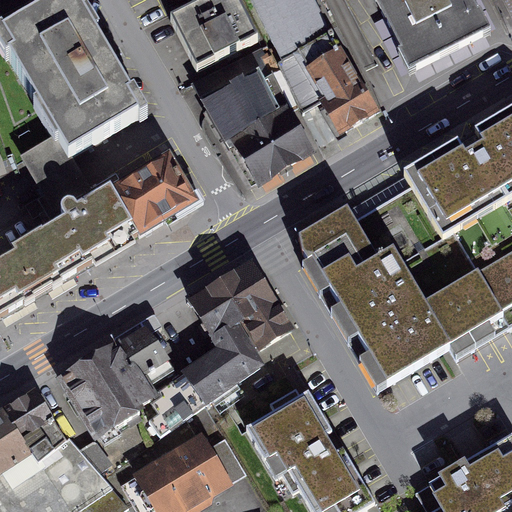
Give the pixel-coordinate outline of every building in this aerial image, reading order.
[(0,0),(0,21),(38,0),(0,0)] [(149,0),(161,20),(196,0),(149,0)] [(296,67),(339,151),(380,130),(313,0),(241,0),(280,75),(288,70),(296,67)] [(372,0),(414,84),(425,79),(477,54),(493,46),(470,0),(372,0)] [(8,65),(67,167),(144,122),(73,1),(4,41),(16,61),(8,65)] [(170,38),(191,81),(250,52),(229,9),(170,38)] [(199,115),(249,196),(304,162),(253,81),(199,115)] [(376,398),(380,405),(511,329),(511,127),(454,160),(287,256),(328,321),(372,392),(376,398)] [(173,220),(200,204),(176,162),(0,265),(0,320),(27,305),(115,254),(173,220)] [(185,379),(209,411),(267,373),(257,357),(293,335),(252,268),(240,276),(218,289),(193,305),(207,328),(225,354),(204,368),(185,379)] [(121,340),(140,371),(163,356),(145,326),(126,337),(121,340)] [(71,373),(59,381),(97,439),(138,414),(158,399),(140,371),(121,340),(71,373)] [(158,399),(138,414),(162,446),(209,411),(185,379),(158,399)] [(309,399),(244,436),(272,481),(284,473),(308,511),(368,511),(375,508),(309,399)] [(0,428),(0,511),(96,511),(107,506),(34,402),(0,428)] [(204,438),(134,479),(153,511),(199,511),(235,491),(204,438)] [(503,511),(511,507),(511,444),(424,497),(432,511),(503,511)]
